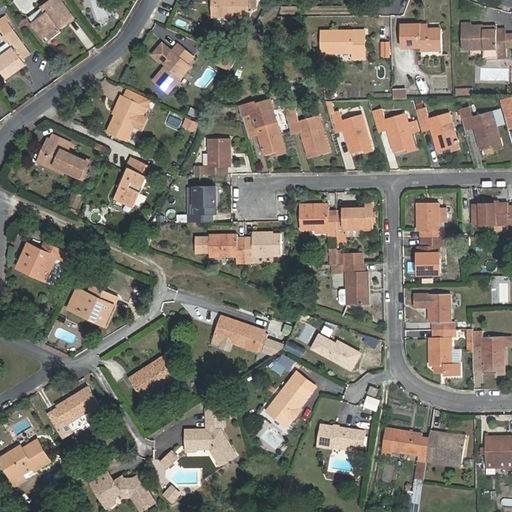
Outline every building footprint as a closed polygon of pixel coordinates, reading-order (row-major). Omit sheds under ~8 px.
[(68,22),(51,0),(50,0),(42,6),(47,13),(32,24),(45,42),(61,31),(58,28),(68,22)] [(59,0),(51,0),(68,22),(73,18),(59,0)] [(212,0),(213,17),(249,17),(249,8),(257,8),(256,0),(212,0)] [(428,24),(403,24),(403,47),(423,47),(423,50),(442,50),(441,28),(428,28),(428,24)] [(463,50),(472,49),(497,49),(497,52),(507,52),(506,28),(497,28),(497,25),(471,25),(463,26),(463,50)] [(14,47),(0,56),(0,67),(7,77),(25,65),(21,59),(29,54),(12,30),(5,34),(9,39),(14,47)] [(365,59),(365,30),(321,31),(322,53),(354,53),(354,59),(365,59)] [(0,45),(0,56),(14,47),(9,39),(0,45)] [(390,41),(381,40),(380,57),(390,57),(390,41)] [(188,63),(194,56),(179,44),(163,62),(167,66),(154,80),(169,93),(192,66),(188,63)] [(214,65),(229,72),(236,58),(221,51),(214,65)] [(393,99),(407,99),(407,88),(393,88),(393,99)] [(148,107),(152,99),(129,89),(125,97),(148,107)] [(120,105),(108,131),(129,141),(135,127),(140,115),(143,117),(144,115),(148,107),(125,97),(122,95),(118,104),(120,105)] [(511,96),(500,99),(508,128),(511,127),(511,96)] [(272,99),(257,103),(256,101),(240,106),(249,138),(258,135),(263,155),(278,151),(279,154),(288,152),(272,99)] [(459,109),(466,131),(474,128),(480,149),(495,146),(496,149),(503,147),(493,111),(473,117),(470,106),(459,109)] [(372,111),(378,132),(387,129),(393,152),(407,147),(409,151),(417,149),(412,132),(420,130),(417,120),(409,122),(407,113),(385,119),(382,108),(372,111)] [(426,108),(416,110),(422,132),(431,130),(437,150),(451,147),(452,151),(460,148),(450,113),(428,118),(426,108)] [(286,115),(292,135),(301,132),(308,154),(322,151),(323,154),(331,151),(320,115),(300,121),(298,111),(286,115)] [(340,111),(329,113),(335,133),(344,130),(351,153),(365,149),(366,152),(374,150),(364,114),(343,120),(340,111)] [(143,117),(140,115),(135,127),(142,130),(147,118),(143,117)] [(181,127),(194,131),(198,122),(185,117),(181,127)] [(54,144),(46,164),(83,181),(92,161),(68,150),(72,143),(53,134),(49,142),(54,144)] [(205,166),(205,175),(228,174),(228,166),(232,166),(231,140),(209,140),(209,166),(205,166)] [(40,161),(46,164),(54,144),(49,142),(40,161)] [(152,167),(134,158),(115,198),(133,207),(149,176),(147,175),(152,167)] [(188,223),(213,222),(213,214),(217,214),(217,187),(188,187),(188,223)] [(85,195),(75,190),(69,203),(78,207),(85,195)] [(422,230),(422,238),(447,237),(447,230),(440,230),(439,203),(417,203),(418,230),(422,230)] [(511,231),(511,206),(508,207),(508,203),(479,203),(479,204),(480,225),(507,225),(507,232),(511,231)] [(472,225),(480,225),(479,204),(472,204),(472,225)] [(329,235),(337,235),(337,211),(329,211),(328,205),(302,206),(303,229),(329,229),(329,235)] [(337,235),(337,242),(346,242),(346,229),(373,228),(373,206),(345,207),(345,211),(337,211),(337,235)] [(187,214),(178,214),(178,222),(187,222),(187,214)] [(246,238),(246,262),(254,262),(254,255),(282,254),(281,233),(255,233),(255,238),(246,238)] [(238,262),(246,262),(246,238),(238,238),(238,234),(210,235),(210,256),(238,256),(238,262)] [(447,237),(422,238),(422,247),(418,247),(419,274),(440,273),(440,246),(447,246),(447,237)] [(43,249),(30,243),(19,264),(38,272),(36,275),(46,281),(58,256),(68,261),(71,254),(46,242),(43,249)] [(341,264),(365,263),(365,254),(341,255),(341,264)] [(341,264),(338,264),(333,264),(333,273),(341,273),(341,271),(347,271),(348,303),(370,303),(369,272),(365,272),(365,263),(341,264)] [(92,285),(89,293),(99,298),(103,290),(92,285)] [(95,316),(94,319),(105,325),(118,296),(103,290),(99,298),(89,293),(78,288),(71,305),(95,316)] [(434,330),(456,329),(456,322),(451,322),(451,307),(459,307),(459,294),(429,294),(429,321),(434,322),(434,330)] [(69,308),(94,319),(95,316),(71,305),(69,308)] [(266,330),(223,315),(215,336),(217,337),(225,340),(222,346),(222,348),(231,351),(233,343),(258,351),(260,348),(274,353),(282,348),(284,344),(264,337),(266,330)] [(456,338),(456,329),(434,330),(434,338),(430,338),(430,364),(435,365),(435,369),(445,369),(445,375),(460,375),(460,365),(452,365),(452,338),(456,338)] [(473,331),(474,370),(498,370),(498,374),(506,374),(505,346),(505,337),(483,337),(483,331),(473,331)] [(320,334),(313,347),(352,368),(359,355),(361,353),(338,341),(337,343),(320,334)] [(225,340),(217,337),(214,343),(222,346),(225,340)] [(297,359),(286,351),(281,359),(292,366),(297,359)] [(144,398),(160,387),(178,375),(165,355),(131,377),(144,398)] [(299,370),(293,377),(297,380),(312,392),(318,385),(299,370)] [(348,382),(351,373),(342,370),(339,379),(348,382)] [(293,377),(280,394),(284,397),(297,380),(293,377)] [(284,397),(280,394),(266,411),(287,426),(312,392),(297,380),(284,397)] [(375,396),(378,389),(371,386),(368,393),(375,396)] [(69,423),(100,405),(89,387),(58,405),(59,407),(50,413),(58,428),(68,422),(69,423)] [(163,391),(160,387),(144,398),(146,401),(163,391)] [(379,400),(368,395),(363,404),(374,409),(379,400)] [(205,417),(224,417),(223,407),(205,408),(205,417)] [(224,424),(224,417),(205,417),(205,428),(212,428),(212,424),(224,424)] [(69,423),(68,422),(58,428),(64,438),(74,432),(69,423)] [(331,445),(352,448),(351,451),(360,453),(361,447),(363,432),(320,425),(317,445),(331,448),(331,445)] [(426,461),(430,438),(422,436),(423,433),(387,427),(383,454),(391,456),(392,451),(418,455),(418,460),(426,461)] [(212,428),(205,428),(187,428),(187,444),(196,444),(199,448),(210,448),(219,464),(236,453),(221,428),(212,428)] [(437,439),(430,438),(426,461),(434,463),(435,457),(462,461),(465,440),(438,435),(437,439)] [(487,468),(511,467),(511,437),(487,437),(487,468)] [(35,467),(36,471),(52,461),(39,439),(23,448),(21,445),(0,457),(13,480),(35,467)] [(172,452),(166,456),(172,462),(177,457),(172,452)] [(166,456),(160,462),(166,468),(172,462),(166,456)] [(37,472),(36,471),(35,467),(13,480),(16,484),(37,472)] [(104,504),(113,499),(121,493),(124,497),(132,498),(140,511),(154,503),(138,477),(134,479),(130,482),(126,481),(124,478),(122,476),(114,481),(109,472),(92,483),(104,504)] [(164,495),(173,503),(179,496),(170,488),(164,495)] [(115,503),(113,499),(104,504),(107,508),(115,503)]
